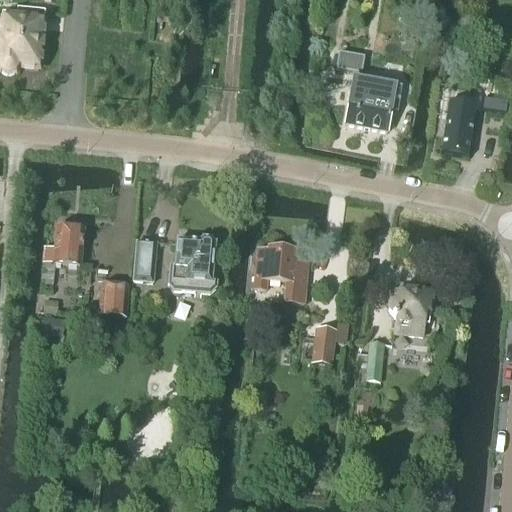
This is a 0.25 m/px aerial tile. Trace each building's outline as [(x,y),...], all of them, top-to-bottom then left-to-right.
[(0,77),(1,78),(4,80),(7,80),(10,80),(12,78),(14,76),(16,72),(37,74),(42,18),(16,16),(16,21),(2,20),(0,38),(0,77)] [(336,73),(360,78),(363,62),(339,58),(336,73)] [(353,84),(344,130),(387,137),(395,92),(394,92),(395,87),(381,84),(380,89),(353,84)] [(483,101),(481,114),(505,117),(507,105),(483,101)] [(448,106),(440,158),(468,162),(471,143),(472,137),(476,110),(448,106)] [(53,255),(42,254),(41,267),(78,271),(81,235),(80,235),(78,232),(77,231),(68,230),(65,234),(55,233),(53,255)] [(211,287),(212,272),(214,249),(215,249),(215,248),(212,247),(209,245),(209,243),(201,243),(201,244),(197,246),(175,244),(175,246),(176,246),(174,272),(169,271),(167,290),(173,297),(211,300),(216,296),(217,287),(211,287)] [(135,246),(132,286),(152,287),(156,248),(135,246)] [(308,260),(292,258),(292,255),(286,255),(282,251),(281,250),(272,250),(272,251),(269,253),(267,253),(267,256),(256,255),(252,294),(265,295),(266,285),(285,287),(283,307),(303,309),(308,260)] [(126,324),(129,291),(100,288),(97,321),(126,324)] [(366,360),(366,364),(367,364),(380,366),(386,366),(387,355),(389,333),(394,333),(394,335),(421,339),(419,359),(442,362),(447,320),(433,319),(434,315),(435,306),(430,305),(431,300),(398,296),(398,299),(389,298),(387,316),(372,314),(366,360)] [(56,307),(43,306),(42,319),(55,320),(56,307)] [(64,325),(41,323),(39,340),(62,342),(64,325)] [(315,333),(311,369),(332,371),(335,348),(348,349),(350,330),(337,328),(336,335),(315,333)] [(356,368),(366,369),(366,364),(366,360),(356,359),(356,368)] [(364,385),(378,387),(380,366),(367,364),(364,385)]
